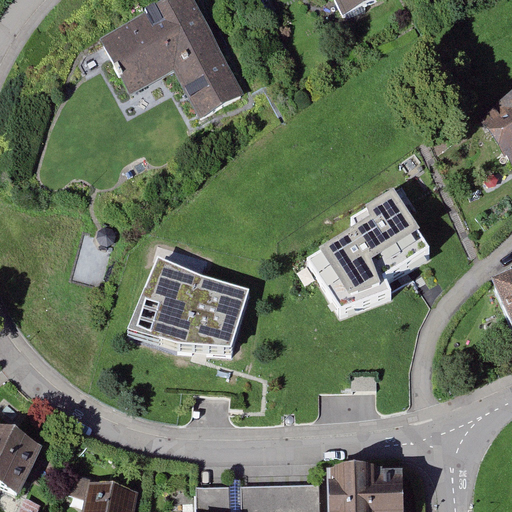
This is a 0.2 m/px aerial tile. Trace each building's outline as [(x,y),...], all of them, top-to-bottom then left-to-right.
[(388,0),(339,0),(349,20),(389,1),(388,0)] [(194,2),(107,47),(135,100),(178,77),(202,124),(246,101),(194,2)] [(511,106),(488,120),(511,162),(511,106)] [(308,266),(341,323),(392,305),(386,288),(430,262),(394,201),(351,226),(357,237),(308,266)] [(201,285),(157,266),(128,343),(178,359),(232,362),(250,299),(201,285)] [(511,284),(492,293),(511,338),(511,284)] [(0,496),(26,505),(43,449),(0,436),(0,496)] [(387,479),(339,481),(339,511),(414,511),(414,499),(387,500),(387,479)] [(141,511),(144,497),(78,484),(74,506),(90,509),(89,511),(141,511)] [(321,511),(321,490),(198,493),(198,511),(321,511)]
